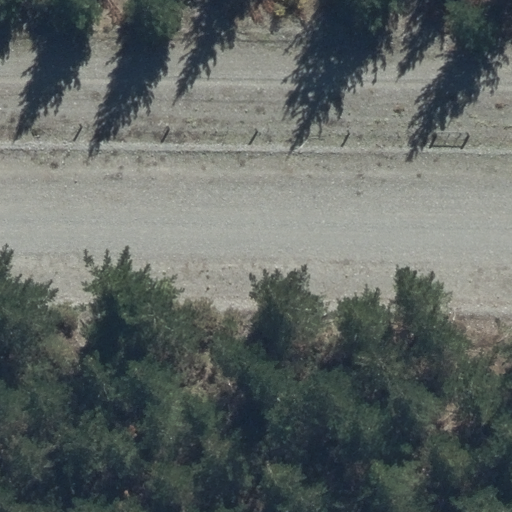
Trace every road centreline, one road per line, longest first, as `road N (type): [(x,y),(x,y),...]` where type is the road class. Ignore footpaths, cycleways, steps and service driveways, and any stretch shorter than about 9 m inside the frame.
road 1 (unclassified): [(0,241),(511,256)]
road 2 (track): [(0,83),(511,93)]
